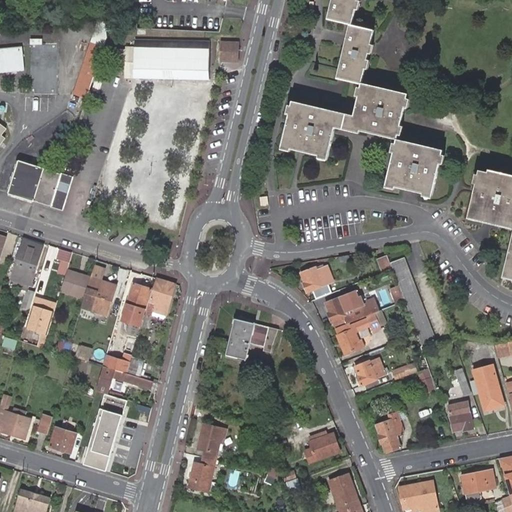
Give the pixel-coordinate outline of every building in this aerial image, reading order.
[(354,24),(359,0),(334,0),(330,19),(354,24)] [(377,30),(354,24),(347,53),(342,77),(364,82),(377,30)] [(134,77),(212,78),(212,61),(212,38),(135,37),(135,46),(135,70),(134,77)] [(29,39),(29,94),(56,94),(56,43),(40,43),(40,39),(29,39)] [(87,99),(105,48),(90,43),(72,94),(87,99)] [(239,43),(223,43),(222,60),(238,61),(239,43)] [(22,46),(0,48),(0,72),(25,70),(22,46)] [(135,70),(135,46),(126,46),(126,70),(135,70)] [(410,93),(364,82),(357,113),(295,99),(284,146),(330,158),(338,125),(399,140),(410,93)] [(445,151),(399,140),(388,185),(434,197),(445,151)] [(8,194),(49,207),(60,174),(44,169),(19,160),(14,176),(8,194)] [(469,219),(511,229),(511,177),(489,172),(489,175),(480,172),(469,219)] [(60,174),(49,207),(62,211),(72,178),(60,174)] [(27,292),(28,290),(29,285),(31,285),(43,247),(24,241),(9,286),(27,292)] [(511,241),(503,278),(511,280),(511,241)] [(390,263),(387,255),(377,259),(382,274),(393,270),(390,263)] [(390,263),(393,270),(405,303),(417,337),(420,345),(436,339),(405,257),(390,263)] [(326,264),(300,272),(304,283),(302,284),(306,291),(323,285),(333,281),(326,264)] [(68,271),(61,292),(85,299),(91,278),(68,271)] [(91,278),(85,299),(83,307),(108,314),(116,285),(91,278)] [(175,284),(157,279),(145,316),(142,327),(148,329),(151,318),(153,311),(166,315),(175,284)] [(137,320),(136,324),(141,325),(144,316),(142,315),(150,289),(133,284),(125,310),(138,314),(139,314),(138,318),(137,320)] [(402,297),(398,285),(390,288),(394,300),(402,297)] [(22,310),(28,312),(35,292),(28,290),(27,292),(22,310)] [(346,295),(340,297),(347,315),(353,313),(351,310),(346,295)] [(377,313),(381,312),(376,298),(366,302),(367,305),(351,310),(353,313),(347,315),(340,297),(326,302),(329,312),(327,313),(331,322),(333,321),(334,326),(346,321),(347,324),(349,323),(363,318),(377,313)] [(43,348),(56,306),(36,299),(27,328),(42,332),(38,347),(43,348)] [(138,314),(125,310),(123,316),(137,320),(138,318),(138,314)] [(381,312),(377,313),(382,326),(388,323),(384,311),(381,312)] [(360,347),(357,341),(354,332),(357,331),(358,331),(371,326),(372,329),(382,326),(377,313),(363,318),(349,323),(347,324),(336,328),(339,335),(337,335),(344,353),(360,347)] [(273,342),(278,329),(268,327),(254,324),(237,319),(228,356),(246,360),(250,344),(263,347),(262,350),(271,353),(273,342)] [(55,351),(68,355),(71,343),(58,339),(55,351)] [(511,354),(510,344),(494,346),(498,360),(511,357),(511,354)] [(84,350),(81,360),(90,363),(93,353),(84,350)] [(103,366),(103,367),(104,367),(126,374),(126,373),(130,360),(123,358),(122,362),(106,357),(103,366)] [(361,385),(378,379),(387,375),(380,358),(371,362),(356,367),(359,376),(358,376),(361,385)] [(130,360),(126,373),(139,377),(143,364),(130,360)] [(418,370),(415,362),(392,371),(395,379),(418,370)] [(496,366),(475,371),(482,399),(484,398),(487,410),(505,406),(496,366)] [(126,374),(104,367),(98,388),(108,391),(112,378),(127,382),(127,383),(150,390),(152,382),(126,374)] [(472,394),(464,370),(457,372),(462,389),(464,397),(472,394)] [(432,380),(422,383),(427,395),(436,391),(432,380)] [(128,400),(105,393),(83,465),(106,472),(128,400)] [(4,396),(0,410),(0,430),(25,438),(31,419),(6,411),(10,398),(4,396)] [(448,405),(454,431),(463,430),(463,432),(474,429),(468,402),(448,405)] [(387,453),(388,454),(402,449),(398,438),(403,436),(403,429),(396,412),(375,420),(378,426),(381,435),(379,436),(382,445),(384,445),(387,453)] [(47,433),(51,419),(44,417),(40,431),(47,433)] [(205,447),(204,455),(216,458),(223,426),(205,422),(199,445),(205,447)] [(50,447),(71,453),(77,433),(56,427),(50,447)] [(311,440),(328,434),(326,428),(309,435),(311,440)] [(313,446),(304,450),(309,462),(340,450),(334,432),(328,434),(311,440),(313,446)] [(216,458),(204,455),(202,462),(195,460),(189,485),(208,490),(216,458)] [(505,468),(511,493),(511,455),(500,458),(503,468),(505,468)] [(278,478),(277,469),(271,466),(268,473),(278,478)] [(283,474),(285,481),(287,481),(297,477),(294,469),(283,474)] [(480,491),(496,489),(493,471),(463,477),(468,502),(472,505),(478,504),(482,498),(480,491)] [(328,479),(340,511),(361,503),(359,495),(356,496),(347,472),(328,479)] [(278,478),(268,473),(264,481),(274,485),(278,478)] [(297,477),(287,481),(290,489),(302,484),(298,476),(297,477)] [(433,482),(429,483),(433,503),(438,502),(433,482)] [(433,503),(429,483),(401,489),(405,509),(424,505),(425,511),(437,511),(440,511),(438,502),(433,503)] [(45,511),(50,500),(23,491),(19,502),(16,511),(45,511)] [(505,511),(501,500),(494,503),(498,511),(505,511)] [(361,503),(340,511),(362,511),(364,510),(361,503)]
